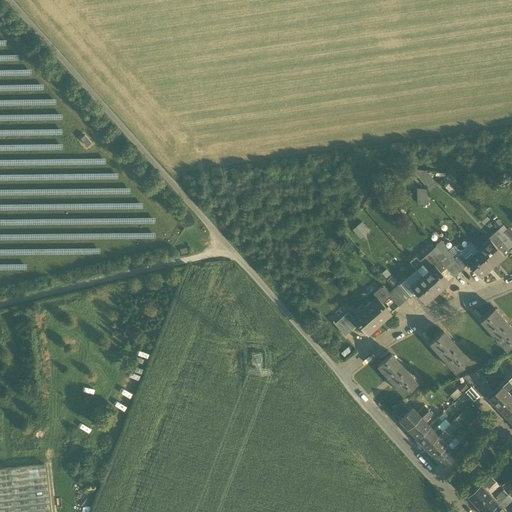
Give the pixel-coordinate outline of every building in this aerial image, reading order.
[(412,171),(427,189),(434,183),(420,165),(412,171)] [(425,204),(425,188),(415,187),(415,204),(425,204)] [(351,229),(359,238),(369,229),(361,220),(351,229)] [(495,233),(502,241),(507,236),(500,228),(495,233)] [(489,238),(491,240),(491,239),(497,246),(502,242),(501,241),(502,241),(495,233),(494,233),(489,238)] [(510,251),(511,249),(511,242),(507,236),(502,241),(501,241),(502,242),(510,251)] [(505,255),(497,246),(491,239),(491,240),(479,250),(493,266),(505,255)] [(435,245),(450,262),(455,258),(455,257),(440,241),(435,245)] [(419,261),(429,271),(435,266),(440,272),(445,268),(444,267),(445,266),(431,250),(419,261)] [(481,276),(493,266),(479,250),(468,260),(467,261),(469,263),(481,276)] [(455,257),(455,258),(464,268),(469,263),(467,261),(468,260),(460,252),(455,257)] [(459,272),(464,268),(455,258),(450,262),(459,272)] [(453,277),(459,272),(450,262),(445,266),(444,267),(445,268),(453,277)] [(448,282),(440,272),(435,266),(429,271),(429,272),(423,277),(436,292),(448,282)] [(424,303),(436,292),(423,277),(417,283),(416,282),(410,287),(424,303)] [(399,284),(393,289),(404,301),(410,296),(399,284)] [(373,294),(376,298),(377,297),(382,303),(389,297),(387,294),(389,292),(382,285),(373,294)] [(398,307),(404,301),(393,289),(389,292),(387,294),(389,297),(398,307)] [(390,313),(382,303),(377,297),(376,298),(371,302),(372,303),(365,309),(378,323),(390,313)] [(366,334),(378,323),(365,309),(359,314),(359,313),(353,318),(358,324),(366,334)] [(482,321),(508,351),(511,347),(511,327),(496,309),(482,321)] [(334,324),(345,336),(358,324),(353,318),(348,312),(334,324)] [(429,343),(456,373),(469,361),(443,331),(429,343)] [(377,366),(403,395),(417,383),(391,354),(377,366)] [(511,377),(503,385),(508,391),(511,386),(511,377)] [(481,378),(472,387),(464,379),(460,383),(464,388),(463,389),(466,392),(472,387),(480,396),(486,398),(493,391),(481,378)] [(499,407),(511,395),(510,393),(508,391),(503,385),(490,398),(499,407)] [(466,392),(474,401),(480,396),(472,387),(466,392)] [(507,416),(511,412),(511,395),(499,407),(507,416)] [(389,407),(400,419),(409,410),(402,402),(389,407)] [(399,420),(407,429),(420,416),(424,421),(424,420),(431,414),(423,405),(416,412),(412,408),(409,410),(400,419),(399,420)] [(478,416),(485,424),(489,420),(482,412),(478,416)] [(429,426),(424,420),(424,421),(420,416),(407,429),(416,438),(429,426)] [(456,418),(452,421),(457,427),(461,423),(456,418)] [(441,423),(446,428),(450,424),(445,419),(441,423)] [(446,428),(438,435),(442,440),(457,427),(452,421),(449,424),(450,424),(446,428)] [(441,423),(433,430),(438,435),(446,428),(441,423)] [(425,447),(438,435),(433,430),(429,426),(416,438),(425,447)] [(446,445),(442,440),(438,435),(425,447),(433,457),(446,445)] [(446,445),(450,449),(458,442),(454,437),(446,445)] [(458,441),(458,442),(450,449),(455,454),(463,447),(458,441)] [(442,466),(455,454),(450,449),(446,445),(433,457),(442,466)] [(0,468),(0,511),(49,511),(44,464),(0,468)] [(491,476),(482,484),(486,487),(487,485),(489,487),(496,481),(491,476)] [(469,496),(478,505),(491,493),(486,487),(482,484),(469,496)] [(499,498),(497,499),(499,502),(508,494),(504,490),(497,496),(499,498)] [(484,511),(489,511),(499,502),(497,499),(491,493),(478,505),(484,511)] [(511,498),(508,494),(499,502),(502,506),(504,504),(506,505),(511,499),(511,498)] [(507,511),(508,511),(502,506),(499,502),(489,511),(507,511)]
